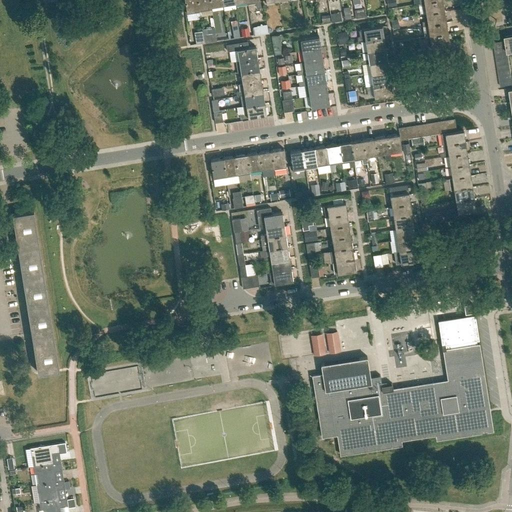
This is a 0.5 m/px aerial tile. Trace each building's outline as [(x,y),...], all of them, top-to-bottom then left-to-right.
[(0,0),(0,26),(16,24),(13,0),(0,0)] [(184,0),(187,13),(199,11),(197,0),(184,0)] [(211,9),(211,6),(209,0),(197,0),(199,11),(211,9)] [(426,14),(444,11),(442,0),(437,0),(424,2),(426,14)] [(356,18),(366,16),(365,8),(354,9),(356,18)] [(423,26),(446,22),(444,11),(426,14),(427,20),(422,21),(423,26)] [(332,22),(342,20),(340,12),(330,14),(332,22)] [(424,37),(448,33),(446,22),(423,26),(424,37)] [(234,36),(240,35),(238,23),(232,24),(234,36)] [(254,34),(268,32),(267,25),(252,27),(254,34)] [(242,35),(250,34),(249,26),(241,27),(242,35)] [(365,40),(384,37),(382,26),(359,29),(360,36),(357,36),(358,41),(365,40)] [(196,43),(204,42),(202,30),(194,31),(196,43)] [(206,42),(217,40),(215,32),(204,33),(206,42)] [(448,33),(424,37),(426,48),(417,49),(418,56),(437,53),(436,47),(450,45),(448,33)] [(297,39),(299,51),(302,50),(321,47),(319,36),(297,39)] [(367,51),(386,48),(384,37),(365,40),(367,51)] [(228,51),(237,50),(239,60),(257,57),(256,46),(247,47),(246,41),(226,45),(228,51)] [(304,61),(322,58),(321,47),(302,50),(304,61)] [(362,64),(369,63),(387,60),(386,48),(367,51),(368,59),(362,60),(362,64)] [(238,72),(241,71),(259,69),(257,57),(239,60),(236,61),(238,72)] [(223,58),(223,66),(233,66),(233,58),(223,58)] [(302,73),(324,70),(322,58),(304,61),(300,62),(301,69),(297,70),(298,74),(302,73)] [(371,74),(389,71),(387,60),(369,63),(371,74)] [(279,74),(287,73),(285,65),(278,66),(279,74)] [(243,83),(261,80),(259,69),(241,71),(243,83)] [(304,84),(307,84),(326,81),(324,70),(302,73),(303,80),(299,81),(299,85),(304,84)] [(372,85),(391,82),(389,71),(371,74),(372,85)] [(430,88),(437,87),(436,81),(435,75),(429,76),(430,84),(430,88)] [(282,88),(290,86),(289,79),(281,80),(282,88)] [(241,95),(263,91),(261,80),(243,83),(239,83),(240,91),(236,91),(237,95),(241,94),(241,95)] [(306,96),(309,95),(328,92),(326,81),(307,84),(304,84),(306,96)] [(391,82),(372,85),(374,97),(393,94),(391,82)] [(344,97),(354,96),(353,86),(343,87),(344,97)] [(213,95),(225,93),(224,87),(212,89),(213,95)] [(284,98),(292,97),(291,90),(283,91),(284,98)] [(243,106),(265,102),(263,91),(241,95),(243,106)] [(328,92),(309,95),(311,107),(330,104),(328,92)] [(284,111),(291,110),(291,108),(293,107),(292,98),(282,100),(284,111)] [(265,102),(243,106),(244,113),(240,114),(241,118),(266,114),(265,102)] [(215,122),(223,121),(222,111),(213,112),(215,122)] [(443,145),(447,144),(465,141),(463,129),(441,133),(443,145)] [(387,135),(389,152),(402,150),(399,133),(387,135)] [(391,159),(389,152),(387,135),(375,137),(378,154),(385,152),(386,159),(391,159)] [(365,156),(378,154),(375,137),(363,139),(365,156)] [(366,162),(365,156),(363,139),(351,141),(354,161),(362,160),(362,163),(366,162)] [(354,164),(354,161),(351,141),(338,143),(342,163),(349,162),(350,165),(354,164)] [(448,156),(448,155),(467,152),(465,141),(447,144),(443,145),(444,152),(440,153),(441,157),(448,156)] [(342,166),(342,163),(338,143),(326,145),(330,165),(337,164),(338,167),(342,166)] [(318,167),(330,165),(326,145),(314,147),(318,167)] [(305,169),(318,167),(314,147),(302,149),(305,169)] [(287,167),(283,148),(271,150),(274,166),(274,169),(287,167)] [(293,171),(305,169),(302,149),(290,151),(293,171)] [(261,168),(274,166),(271,150),(259,152),(261,168)] [(261,168),(259,152),(247,154),(249,170),(261,168)] [(450,167),(469,164),(467,152),(448,155),(448,156),(450,167)] [(249,170),(247,154),(235,156),(237,172),(238,175),(250,173),(249,170)] [(237,172),(235,156),(223,157),(226,177),(238,175),(237,172)] [(213,179),(226,177),(223,157),(210,159),(213,179)] [(452,178),(470,175),(469,164),(450,167),(452,178)] [(472,186),(470,175),(452,178),(449,178),(450,190),(454,189),(472,186)] [(348,187),(357,186),(356,178),(347,180),(348,187)] [(344,181),(336,183),(337,191),(346,189),(344,181)] [(312,195),(320,194),(318,183),(311,184),(312,195)] [(455,200),(474,197),(472,186),(454,189),(455,200)] [(280,197),(290,195),(289,188),(279,190),(280,197)] [(392,206),(410,203),(408,192),(390,194),(392,206)] [(246,203),(255,201),(254,194),(245,195),(246,203)] [(234,205),(243,203),(241,196),(233,197),(234,205)] [(455,200),(451,201),(452,208),(449,209),(449,211),(429,214),(430,222),(451,219),(450,213),(476,209),(474,197),(455,200)] [(329,216),(347,213),(345,202),(327,205),(329,216)] [(393,217),(412,214),(410,203),(392,206),(393,217)] [(261,227),(265,226),(284,223),(282,212),(272,214),(270,207),(263,208),(264,215),(259,216),(261,227)] [(18,245),(39,242),(34,210),(12,213),(18,245)] [(330,227),(349,224),(347,213),(329,216),(330,227)] [(395,229),(414,226),(412,214),(393,217),(395,229)] [(240,218),(232,219),(234,231),(240,230),(242,230),(240,218)] [(303,230),(309,229),(308,225),(313,224),(312,219),(301,221),(303,230)] [(286,234),(284,223),(265,226),(267,234),(260,234),(261,238),(267,237),(286,234)] [(332,239),(351,236),(349,224),(330,227),(332,239)] [(397,240),(416,237),(414,226),(395,229),(397,240)] [(288,246),(286,234),(267,237),(268,245),(262,246),(263,250),(269,249),(288,246)] [(334,250),(353,247),(351,236),(332,239),(334,250)] [(399,251),(417,248),(416,237),(397,240),(399,251)] [(23,277),(44,273),(39,242),(18,245),(23,277)] [(307,254),(313,253),(312,251),(315,251),(313,242),(305,243),(307,254)] [(271,260),(289,257),(288,246),(269,249),(270,256),(264,257),(264,262),(271,261),(271,260)] [(336,261),(354,258),(353,247),(334,250),(329,251),(331,262),(333,262),(336,261)] [(419,260),(417,248),(399,251),(394,252),(396,263),(419,260)] [(383,266),(381,254),(373,255),(375,267),(383,266)] [(270,272),(291,268),(289,257),(271,260),(271,261),(272,268),(265,269),(266,273),(270,272)] [(354,258),(336,261),(333,262),(335,273),(356,270),(354,258)] [(234,260),(222,261),(223,273),(235,273),(234,260)] [(317,264),(314,264),(309,265),(311,277),(319,276),(317,264)] [(270,272),(272,283),(293,280),(291,268),(270,272)] [(28,309),(49,305),(44,273),(23,277),(28,309)] [(247,275),(241,276),(243,288),(253,286),(251,274),(247,275)] [(464,305),(465,314),(474,312),(474,308),(473,303),(464,305)] [(33,340),(54,337),(49,305),(28,309),(33,340)] [(490,409),(479,343),(477,344),(476,339),(479,339),(475,314),(438,320),(442,345),(445,344),(446,349),(443,349),(448,379),(383,390),(380,375),(370,376),(367,356),(321,363),(323,373),(312,375),(322,436),(337,434),(341,454),(402,444),(401,439),(436,434),(437,439),(493,430),(490,412),(490,409)] [(323,348),(335,348),(334,327),(307,328),(308,350),(323,350),(323,348)] [(54,337),(33,340),(38,372),(60,369),(59,368),(54,337)] [(58,443),(30,447),(31,456),(34,455),(35,465),(54,462),(52,452),(59,450),(60,453),(67,451),(65,441),(58,443)] [(35,465),(33,466),(36,484),(56,481),(56,480),(55,470),(62,469),(61,461),(54,462),(35,465)] [(36,484),(31,485),(34,503),(38,502),(39,502),(59,499),(59,498),(58,488),(65,487),(64,481),(64,479),(56,480),(56,481),(36,484)] [(59,499),(39,502),(40,511),(61,511),(61,507),(68,505),(67,499),(67,497),(59,498),(59,499)] [(75,507),(74,498),(67,499),(68,505),(68,508),(75,507)]
